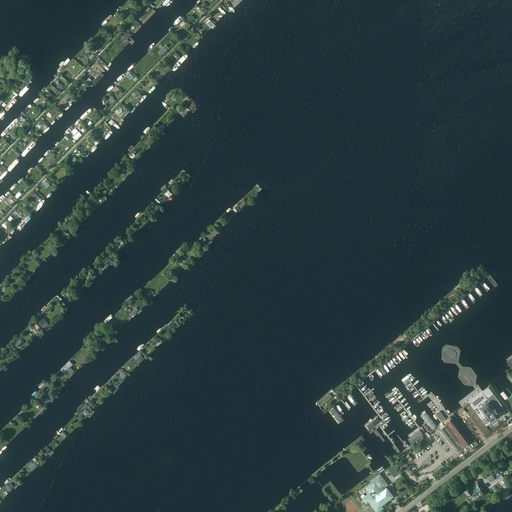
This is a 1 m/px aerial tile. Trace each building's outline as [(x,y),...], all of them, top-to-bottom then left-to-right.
[(166,45),(157,53),(160,56),(169,48),(166,45)] [(86,56),(82,60),(87,64),(89,62),(87,60),(89,58),(91,56),(89,54),(87,56),(86,56)] [(18,94),(4,109),(7,113),(22,97),(18,94)] [(64,132),(67,135),(80,122),(77,119),(64,132)] [(99,150),(115,134),(112,131),(95,147),(99,150)] [(86,163),(99,150),(95,147),(82,159),(86,163)] [(34,192),(31,195),(37,201),(40,198),(34,192)] [(17,227),(3,240),(7,244),(21,231),(17,227)] [(120,239),(115,245),(118,248),(124,242),(120,239)] [(136,308),(129,314),(131,317),(138,310),(136,308)] [(43,319),(38,322),(43,328),(48,325),(43,319)] [(19,339),(14,344),(18,348),(23,343),(19,339)] [(346,377),(354,387),(376,370),(368,359),(346,377)] [(69,361),(61,370),(64,373),(73,364),(69,361)] [(483,406),(481,407),(486,414),(485,415),(489,421),(490,420),(491,421),(494,418),(495,418),(499,415),(499,414),(497,412),(498,412),(498,411),(496,409),(496,408),(495,408),(495,409),(493,407),(494,406),(499,402),(499,403),(500,402),(488,387),(482,391),(484,393),(483,394),(489,401),(486,403),(486,402),(482,405),(483,406)] [(92,402),(89,405),(94,410),(97,407),(92,402)] [(87,407),(83,411),(87,415),(91,411),(87,407)] [(462,448),(469,442),(452,419),(446,423),(447,424),(437,431),(454,453),(462,447),(462,448)] [(401,436),(409,447),(424,435),(416,425),(401,436)] [(46,446),(43,450),(47,454),(51,451),(48,448),(46,446)] [(398,472),(392,465),(387,469),(392,477),(398,472)] [(379,505),(391,496),(384,486),(386,485),(379,475),(371,481),(373,483),(366,488),(369,492),(361,499),(365,505),(369,502),(376,511),(381,508),(379,505)] [(482,495),(486,492),(480,484),(479,480),(475,481),(477,488),(474,490),(472,489),(470,487),(465,491),(466,494),(467,493),(470,498),(474,495),(475,496),(480,492),(482,495)] [(7,485),(5,487),(9,492),(11,490),(10,489),(14,487),(11,483),(10,484),(10,483),(9,484),(9,485),(8,486),(7,485)]
